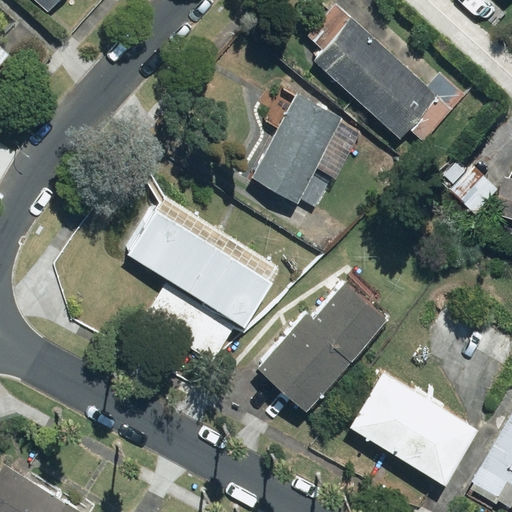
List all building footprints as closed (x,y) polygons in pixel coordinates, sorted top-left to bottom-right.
[(510,14),(494,0),(467,0),(497,28),(510,14)] [(437,93),(353,14),(314,56),(398,135),(437,93)] [(0,58),(10,48),(0,38),(0,58)] [(319,160),(338,170),(350,148),(331,138),(344,112),(289,83),(271,117),(281,122),(254,173),(299,197),(319,160)] [(465,150),(444,171),(475,202),(496,181),(465,150)] [(279,256),(161,186),(126,245),(244,315),(279,256)] [(305,403),(389,309),(345,270),(311,308),(307,304),(257,359),(305,403)] [(235,318),(168,278),(147,314),(213,354),(235,318)] [(511,326),(449,290),(431,321),(511,367),(511,326)] [(477,420),(380,361),(345,418),(443,477),(477,420)] [(511,415),(475,479),(511,500),(511,415)] [(0,511),(93,511),(8,460),(0,472),(0,511)]
